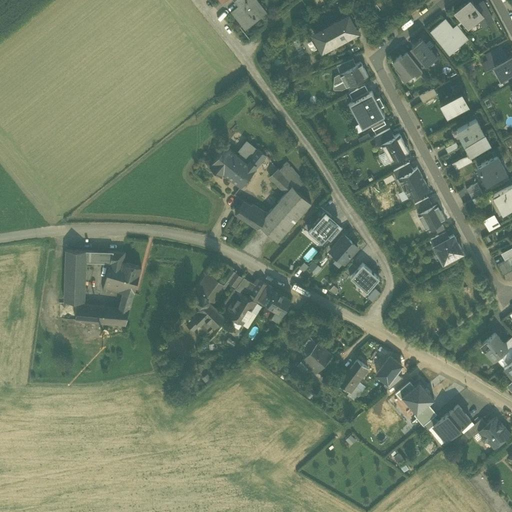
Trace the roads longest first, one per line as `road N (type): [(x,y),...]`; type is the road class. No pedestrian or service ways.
road 1 (residential): [(197,0),(305,134),(400,283),(368,324)]
road 2 (residential): [(368,324),(193,234),(88,226),(0,239)]
road 3 (residential): [(449,0),(375,58),(501,298)]
road 4 (residential): [(511,409),(368,324)]
